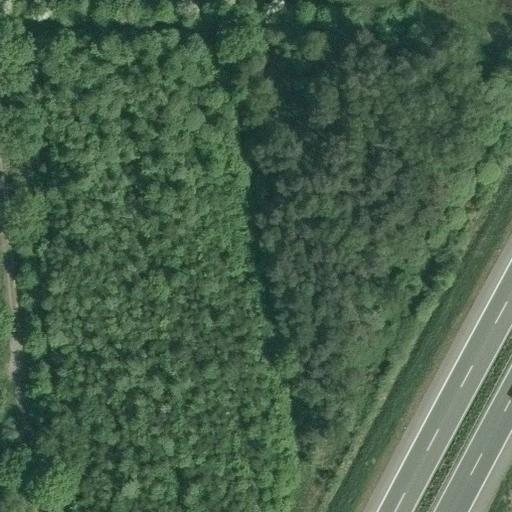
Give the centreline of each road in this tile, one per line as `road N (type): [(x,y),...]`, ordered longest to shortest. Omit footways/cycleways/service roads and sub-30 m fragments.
road 1 (unclassified): [(29,441),(0,195)]
road 2 (motorway): [(511,302),(400,511)]
